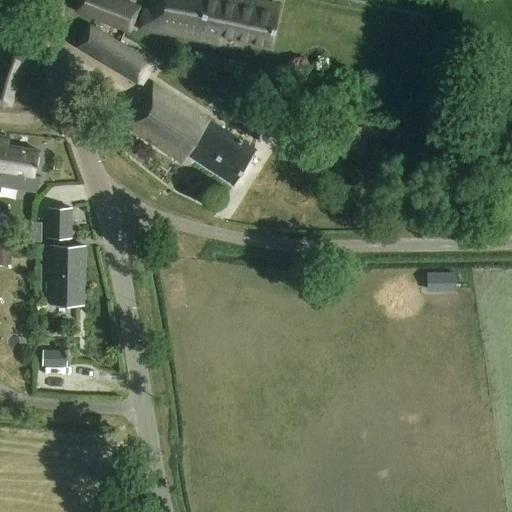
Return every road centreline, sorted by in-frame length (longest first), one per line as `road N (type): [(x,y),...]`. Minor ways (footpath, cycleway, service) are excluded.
road 1 (unclassified): [(161,511),(103,207),(57,64),(53,0)]
road 2 (track): [(103,207),(274,246),(511,243)]
